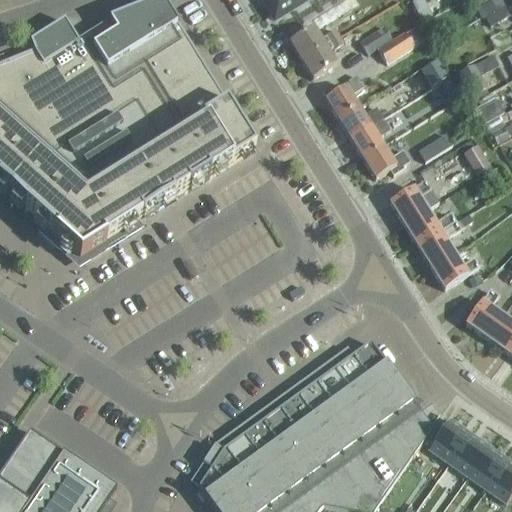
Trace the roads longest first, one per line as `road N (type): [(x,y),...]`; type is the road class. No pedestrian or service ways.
road 1 (residential): [(142,511),(146,490),(213,393),(248,361),(382,275)]
road 2 (residential): [(382,275),(215,0)]
road 3 (residential): [(511,419),(462,385),(382,275)]
